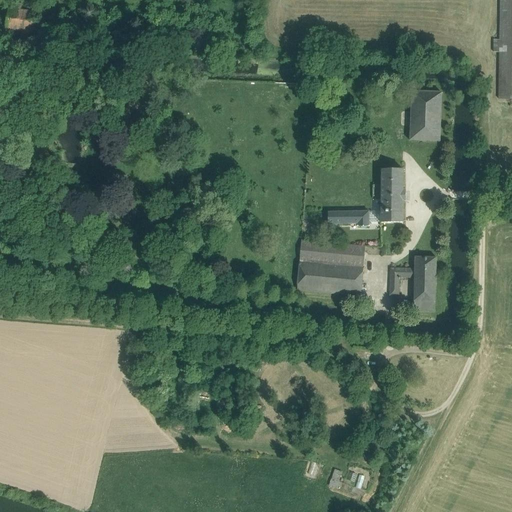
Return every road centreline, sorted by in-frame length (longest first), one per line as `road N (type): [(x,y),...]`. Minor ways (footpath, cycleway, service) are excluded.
road 1 (track): [(200,326),(155,349),(138,372),(138,395),(156,428),(185,446),(343,448),(360,436),(371,403)]
road 2 (track): [(0,304),(200,326)]
road 3 (track): [(200,326),(303,335),(348,369),(371,403)]
road 4 (track): [(385,347),(385,396),(411,417),(440,410),(471,357)]
